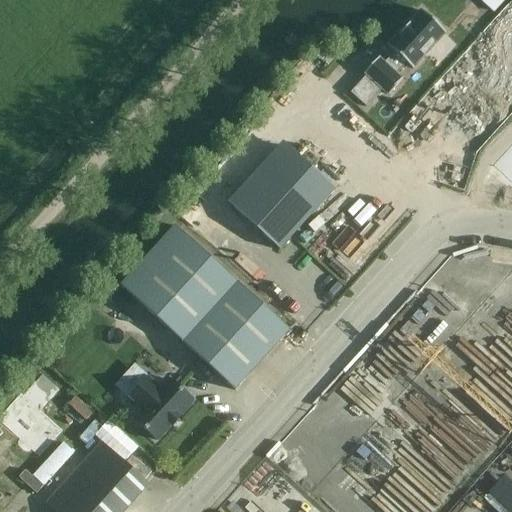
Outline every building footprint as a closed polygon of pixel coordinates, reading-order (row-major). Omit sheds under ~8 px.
[(367,71),(364,74),(366,76),(382,90),(388,96),(391,93),(401,81),(395,76),(406,65),(412,70),(445,34),(421,11),(387,48),(393,53),(383,64),(377,59),(367,71)] [(511,193),(511,137),(484,168),(511,193)] [(334,190),(288,148),(233,210),(279,252),(334,190)] [(234,391),(289,331),(175,227),(120,287),(234,391)] [(511,343),(501,333),(471,363),(453,345),(440,358),(490,407),(501,396),(511,405),(511,343)] [(45,379),(1,427),(31,457),(60,425),(43,411),(59,393),(45,379)] [(178,417),(192,402),(169,381),(160,391),(147,379),(129,399),(142,410),(133,420),(156,442),(170,426),(171,427),(179,418),(178,417)] [(314,422),(277,456),(300,481),(336,446),(314,422)] [(122,511),(146,486),(101,445),(47,505),(55,511),(122,511)] [(330,511),(346,511),(323,487),(315,495),(330,511)]
